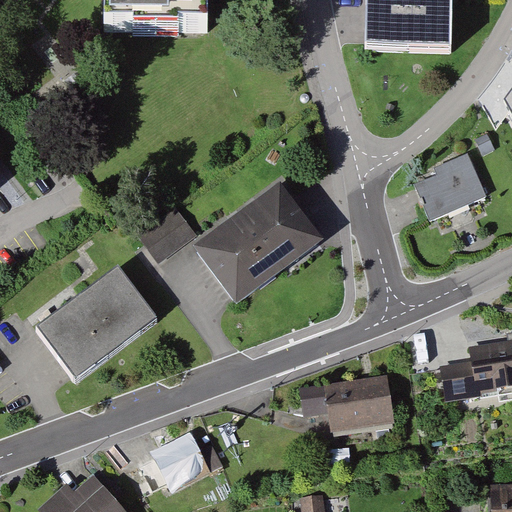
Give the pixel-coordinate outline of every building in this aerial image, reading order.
[(104,0),(104,34),(209,34),(208,0),(104,0)] [(366,0),(365,42),(452,44),(453,0),(366,0)] [(414,185),(430,222),(487,197),(468,154),(434,168),(437,175),(414,185)] [(194,246),(237,304),(325,239),(282,181),(194,246)] [(137,236),(159,265),(198,236),(176,207),(137,236)] [(36,335),(76,387),(157,325),(117,273),(36,335)] [(511,340),(470,348),(472,361),(440,367),(446,403),(511,391),(511,340)] [(388,381),(298,398),(303,426),(323,422),(328,446),(398,432),(388,381)] [(150,454),(171,494),(224,467),(208,436),(196,442),(191,433),(150,454)] [(67,484),(38,511),(39,511),(125,511),(92,476),(75,493),(67,484)] [(511,511),(511,490),(493,491),(493,511),(511,511)] [(300,499),(301,511),(325,511),(323,496),(300,499)]
